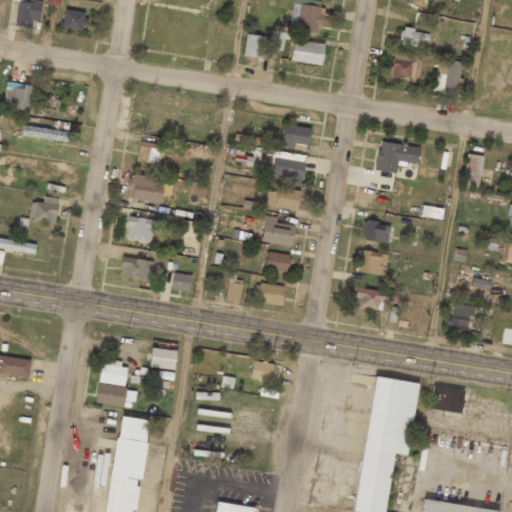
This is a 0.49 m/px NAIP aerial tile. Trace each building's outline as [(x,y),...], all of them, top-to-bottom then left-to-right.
[(11,0),(17,1),(15,26),(30,27),(30,20),(39,21),(41,0),(37,0),(11,0)] [(321,0),(291,0),(290,30),(316,31),(316,25),(320,26),(321,0)] [(85,11),(63,9),(61,29),(84,30),(85,11)] [(427,42),(428,32),(401,29),(399,44),(416,46),(417,41),(427,42)] [(282,51),(284,33),(270,30),(268,49),(282,51)] [(264,36),(245,34),(243,57),(262,59),(264,36)] [(323,43),(292,40),(290,62),(321,64),(323,43)] [(388,76),(413,79),(414,72),(418,72),(420,55),(391,52),(388,76)] [(434,91),(457,92),(459,61),(436,60),(434,91)] [(30,112),(32,85),(4,83),(2,110),(30,112)] [(281,148),(292,149),(293,143),(308,145),(309,127),(283,124),(281,148)] [(67,131),(31,127),(30,137),(66,141),(67,131)] [(242,143),(260,144),(261,137),(242,136),(242,143)] [(135,160),(156,164),(159,145),(138,141),(135,160)] [(419,146),(378,142),(375,170),(397,173),(398,163),(417,165),(419,146)] [(252,167),(254,157),(243,155),(244,151),(234,149),(232,164),(252,167)] [(300,187),(304,155),(272,151),(269,174),(288,177),(287,185),(300,187)] [(478,187),(481,156),(465,154),(462,185),(478,187)] [(153,177),(129,174),(126,198),(159,203),(160,193),(168,195),(169,184),(153,182),(153,177)] [(276,191),(267,190),(265,207),(297,210),(299,190),(276,188),(276,191)] [(42,203),(32,201),(29,220),(54,224),(58,198),(43,196),(42,203)] [(420,216),(440,220),(442,209),(422,205),(420,216)] [(275,223),(276,217),(263,215),(259,241),(290,246),(294,226),(275,223)] [(152,242),(154,219),(127,217),(125,239),(152,242)] [(197,222),(182,219),(178,235),(194,238),(197,222)] [(388,224),(362,221),(359,239),(386,243),(388,224)] [(33,254),(35,244),(0,238),(0,260),(3,261),(5,250),(33,254)] [(511,263),(511,244),(501,243),(499,262),(511,263)] [(387,254),(361,249),(357,271),(383,276),(387,254)] [(289,255),(266,251),(264,268),(286,272),(289,255)] [(119,278),(150,280),(151,260),(120,258),(119,278)] [(171,289),(188,291),(190,275),(173,273),(171,289)] [(228,276),(225,301),(239,302),(242,278),(228,276)] [(490,281),(472,277),(470,285),(488,289),(490,281)] [(256,283),(254,302),(281,305),(283,286),(256,283)] [(381,290),(354,289),(353,307),(380,308),(381,290)] [(469,331),(472,306),(452,304),(449,329),(469,331)] [(175,350),(150,348),(148,367),(173,369),(175,350)] [(0,373),(28,376),(30,359),(0,355),(0,373)] [(274,364),(253,360),(249,378),(270,382),(274,364)] [(131,409),(134,392),(123,390),(126,369),(101,364),(94,403),(131,409)] [(353,511),(383,511),(393,455),(407,457),(419,385),(374,378),(353,511)] [(428,409),(460,413),(463,390),(430,386),(428,409)] [(104,511),(135,511),(149,422),(119,417),(104,511)] [(422,501),(420,511),(498,511),(499,511),(422,501)] [(255,511),(256,508),(216,502),(214,511),(255,511)]
